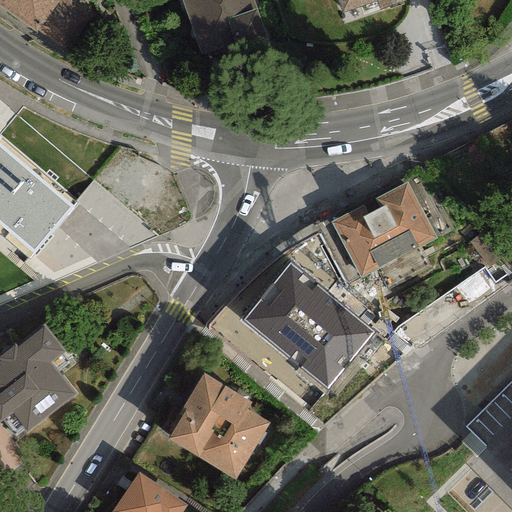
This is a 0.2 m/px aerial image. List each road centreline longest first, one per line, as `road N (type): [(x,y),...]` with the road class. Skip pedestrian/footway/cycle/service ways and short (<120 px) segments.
road 1 (unclassified): [(253,141),(136,114),(49,78),(0,47)]
road 2 (unclassified): [(511,85),(407,126),(253,141)]
road 3 (unclassified): [(63,511),(197,282)]
road 4 (residential): [(251,511),(337,422),(429,366)]
road 5 (unclassified): [(31,308),(133,263),(155,263),(197,282)]
road 6 (residential): [(429,366),(416,414),(341,511)]
road 7 (unclassified): [(197,282),(230,232),(253,141)]
road 8 (unknown): [(117,0),(158,120)]
